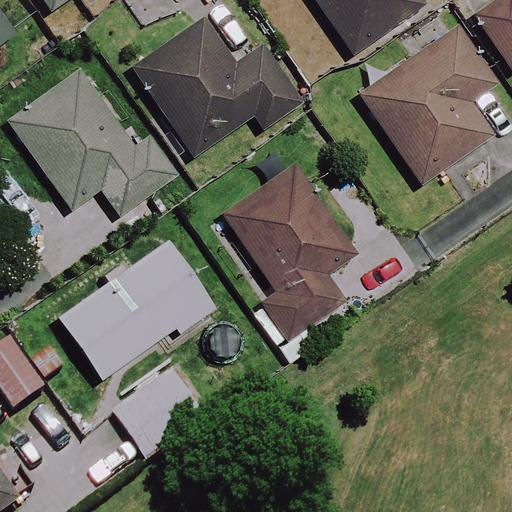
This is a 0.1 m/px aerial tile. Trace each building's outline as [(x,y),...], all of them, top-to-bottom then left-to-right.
[(37,0),(46,12),(63,0),(37,0)] [(308,0),(347,57),(416,10),(409,0),(308,0)] [(511,0),(497,0),(470,19),(506,73),(511,69),(511,0)] [(227,69),(187,7),(116,53),(185,159),(248,118),(256,130),(296,104),(259,48),(227,69)] [(488,87),(452,30),(354,92),(414,186),(485,141),(461,103),(488,87)] [(168,176),(79,66),(1,129),(67,211),(92,190),(115,219),(168,176)] [(352,256),(294,166),(217,216),(268,295),(256,303),(281,342),(337,305),(319,278),(352,256)] [(52,321),(95,382),(170,330),(174,335),(207,312),(161,245),(52,321)] [(41,392),(6,342),(0,346),(0,398),(10,413),(41,392)] [(207,423),(173,373),(111,414),(145,465),(207,423)] [(0,511),(6,511),(43,489),(22,458),(0,472),(0,511)]
